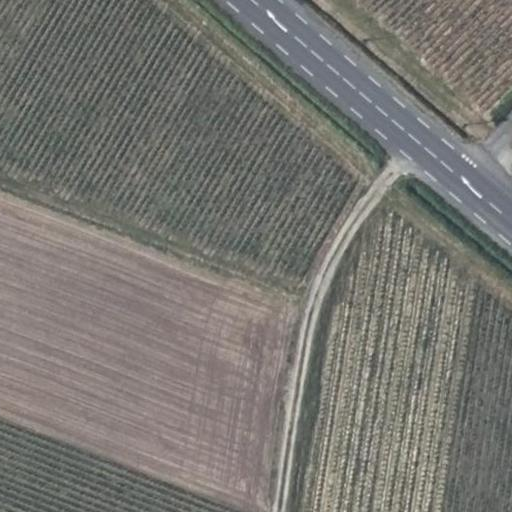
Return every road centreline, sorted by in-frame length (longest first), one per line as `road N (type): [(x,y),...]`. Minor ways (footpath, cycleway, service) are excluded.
road 1 (track): [(422,144),(362,216),(312,300),(278,511)]
road 2 (primary): [(511,221),(258,0)]
